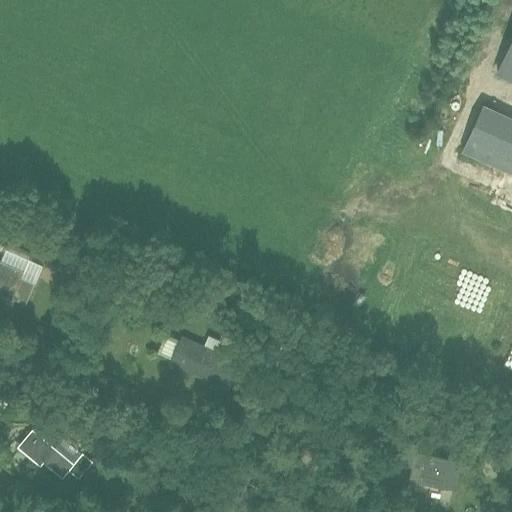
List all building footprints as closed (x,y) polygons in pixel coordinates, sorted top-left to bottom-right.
[(480,43),(484,16),(471,14),(467,41),(480,43)] [(511,38),(497,73),(511,79),(511,38)] [(23,272),(0,261),(0,294),(11,299),(12,298),(25,303),(33,284),(20,279),(23,272)] [(238,363),(182,339),(171,362),(227,387),(238,363)] [(32,429),(20,443),(62,478),(69,470),(79,478),(87,468),(77,459),(73,463),(32,429)] [(455,488),(460,461),(416,454),(417,445),(404,443),(400,465),(413,467),(411,481),(455,488)]
